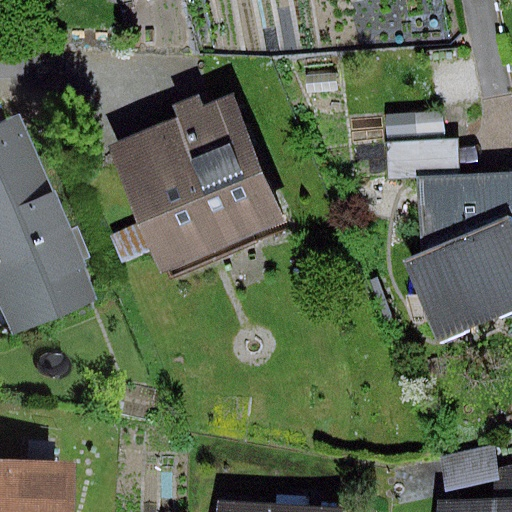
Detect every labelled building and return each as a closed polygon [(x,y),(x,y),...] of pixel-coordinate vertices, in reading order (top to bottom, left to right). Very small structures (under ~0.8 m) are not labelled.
[(243,96),(120,148),(175,274),(297,222),(243,96)] [(0,323),(4,334),(87,299),(9,116),(0,120),(0,323)] [(511,176),(427,181),(431,253),(410,263),(451,346),(511,316),(511,176)] [(500,446),(445,459),(453,493),(508,480),(500,446)] [(63,511),(65,472),(0,469),(0,511),(63,511)]
